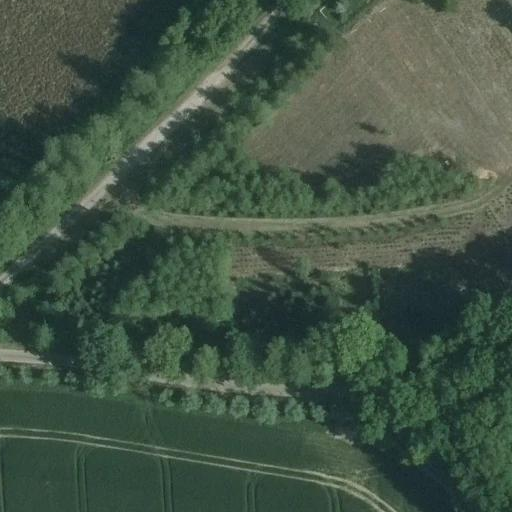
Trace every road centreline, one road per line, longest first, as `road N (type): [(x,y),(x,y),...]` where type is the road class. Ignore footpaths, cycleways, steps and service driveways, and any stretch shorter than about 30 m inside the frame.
road 1 (unclassified): [(511,345),(415,379),(257,393),(0,359)]
road 2 (unclassified): [(295,0),(0,289)]
road 3 (track): [(371,387),(386,431),(494,511)]
